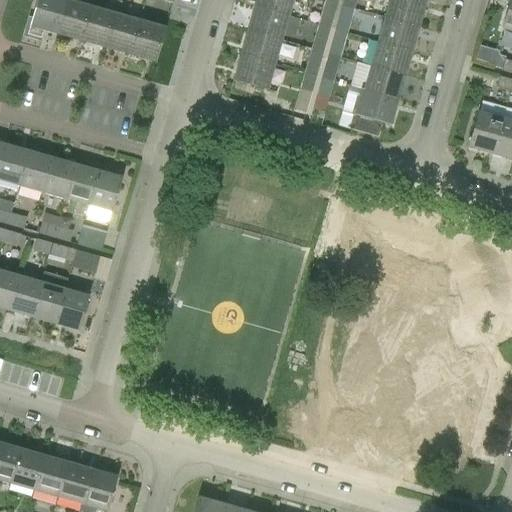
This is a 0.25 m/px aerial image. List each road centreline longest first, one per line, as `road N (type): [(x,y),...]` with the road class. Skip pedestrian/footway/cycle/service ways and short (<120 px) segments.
road 1 (residential): [(166,157),(94,420)]
road 2 (residential): [(419,511),(174,445)]
road 3 (residential): [(184,99),(422,164)]
road 4 (residential): [(184,99),(0,46)]
road 5 (residential): [(166,157),(0,109)]
road 6 (residential): [(469,0),(422,164)]
